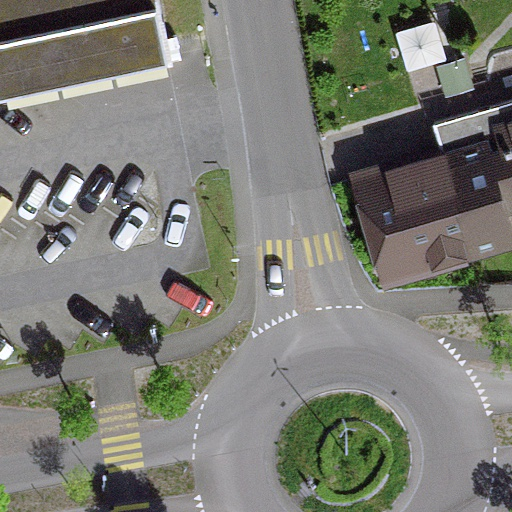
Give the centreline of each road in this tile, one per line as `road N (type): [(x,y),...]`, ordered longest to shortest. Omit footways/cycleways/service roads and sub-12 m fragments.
road 1 (residential): [(254,0),(315,338)]
road 2 (primary): [(0,505),(226,477)]
road 3 (primary): [(457,433),(420,366),(387,345),(315,338)]
road 4 (primary): [(315,338),(252,377),(233,407),(226,477)]
